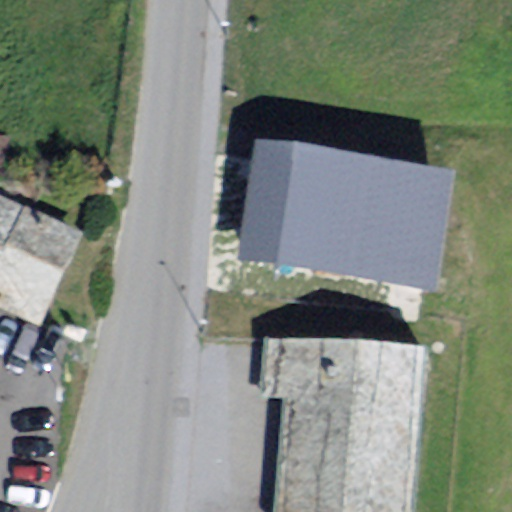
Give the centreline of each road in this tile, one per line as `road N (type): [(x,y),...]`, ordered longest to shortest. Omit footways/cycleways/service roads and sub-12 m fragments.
road 1 (tertiary): [(178,0),(151,321)]
road 2 (residential): [(151,321),(59,511)]
road 3 (tertiary): [(151,321),(136,511)]
